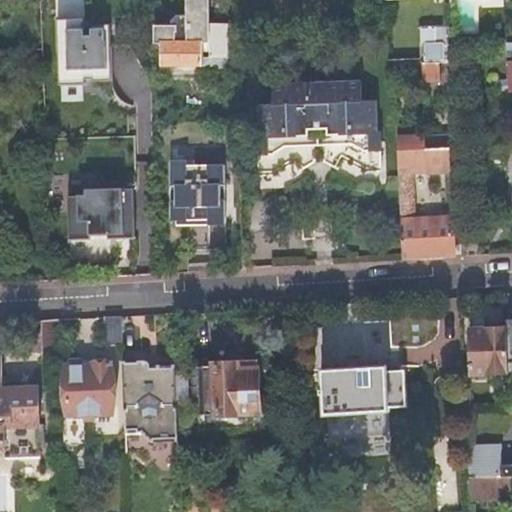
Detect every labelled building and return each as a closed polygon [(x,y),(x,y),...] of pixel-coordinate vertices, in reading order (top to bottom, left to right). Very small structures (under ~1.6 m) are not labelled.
[(83,0),(55,0),(57,82),(113,81),(111,25),(84,26),(83,0)] [(174,26),(157,27),(157,43),(162,43),(162,65),(205,65),(205,41),(212,41),(212,57),(229,57),(229,24),(211,24),(210,0),(188,0),(188,15),(179,15),(174,20),(174,26)] [(420,24),(387,25),(388,59),(395,58),(422,57),(421,25),(420,24)] [(445,42),(451,41),(450,24),(435,25),(435,41),(425,42),(425,60),(422,60),(423,80),(441,80),(440,61),(446,60),(445,42)] [(504,39),(494,39),(494,55),(505,55),(504,39)] [(365,167),(383,166),(382,148),(382,130),(379,130),(378,98),(362,99),(362,79),(326,80),(327,100),(309,101),(309,96),(311,96),(311,91),(308,91),(308,81),(273,82),(273,102),(258,103),(259,135),(256,135),(257,152),(258,171),(275,170),(296,154),(304,167),(315,160),(315,158),(324,158),(325,160),(336,166),(343,153),(365,167)] [(326,80),(308,81),(308,91),(311,91),(311,96),(309,96),(309,101),(327,100),(326,80)] [(81,101),(82,83),(63,83),(63,101),(81,101)] [(398,135),(399,165),(427,164),(427,172),(449,171),(448,149),(426,150),(425,147),(425,134),(398,135)] [(383,170),(383,166),(365,167),(343,153),(336,166),(339,167),(344,159),(365,170),(383,170)] [(275,170),(258,171),(258,174),(278,173),(296,160),(301,169),(304,167),(296,154),(275,170)] [(171,229),(187,229),(187,250),(227,248),(223,163),(187,165),(186,160),(168,160),(171,229)] [(86,196),(69,196),(70,239),(134,238),(134,188),(86,189),(86,196)] [(401,207),(402,218),(404,218),(406,259),(453,256),(451,215),(425,216),(425,206),(401,207)] [(477,221),(459,221),(460,256),(479,255),(477,221)] [(122,315),(106,316),(107,345),(123,344),(122,315)] [(59,319),(41,320),(42,353),(60,352),(59,319)] [(472,373),(508,373),(508,361),(507,328),(471,330),(472,373)] [(41,460),(39,388),(2,389),(1,359),(0,359),(0,451),(4,452),(4,461),(41,460)] [(60,368),(63,450),(80,450),(88,445),(87,416),(113,414),(111,362),(95,362),(95,366),(86,366),(86,363),(82,360),(71,361),(67,365),(68,367),(60,368)] [(124,361),(126,431),(142,431),(152,440),(179,440),(176,364),(150,365),(150,362),(146,360),(124,361)] [(258,360),(238,362),(238,369),(258,369),(258,360)] [(238,369),(238,362),(213,363),(213,366),(190,367),(192,416),(216,415),(216,416),(217,416),(218,423),(221,426),(234,425),(237,422),(237,416),(239,415),(239,414),(260,413),(258,369),(238,369)] [(385,437),(384,413),(389,412),(386,368),(322,371),(324,416),(328,415),(330,440),(385,437)] [(470,439),(472,479),(480,479),(511,477),(511,492),(511,491),(511,457),(502,458),(501,437),(470,439)] [(467,511),(466,466),(434,467),(435,511),(467,511)] [(481,503),(511,501),(511,492),(511,477),(480,479),(481,503)] [(478,505),(478,482),(470,482),(471,505),(478,505)] [(269,511),(269,501),(237,501),(237,511),(269,511)]
